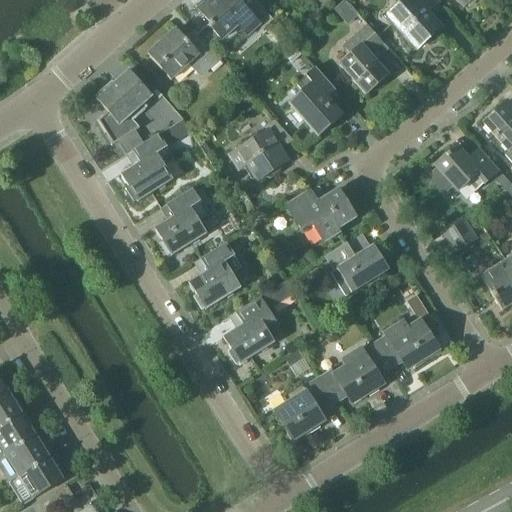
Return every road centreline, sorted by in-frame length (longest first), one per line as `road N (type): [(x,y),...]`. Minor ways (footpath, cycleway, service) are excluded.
road 1 (residential): [(281,501),(36,103)]
road 2 (residential): [(487,373),(371,181),(373,163),(511,46)]
road 3 (residential): [(281,501),(487,373)]
road 4 (residential): [(128,511),(0,309)]
road 5 (residential): [(36,103),(154,0)]
